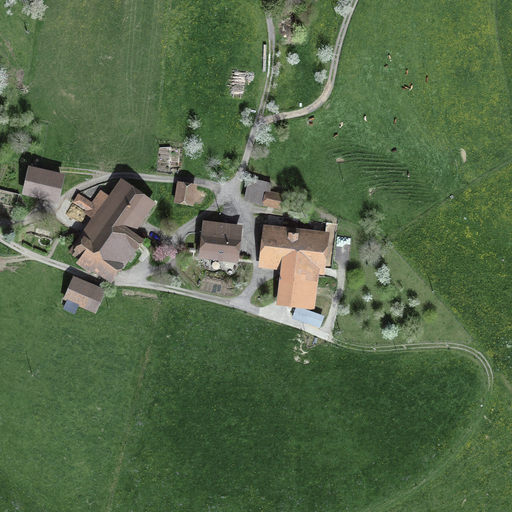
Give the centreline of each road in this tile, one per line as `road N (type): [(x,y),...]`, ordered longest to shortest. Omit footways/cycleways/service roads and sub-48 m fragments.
road 1 (track): [(267,0),(271,68),(236,189),(257,268),(247,307)]
road 2 (track): [(0,222),(32,218),(115,175),(236,189)]
road 3 (track): [(325,336),(367,348),(462,347),(483,360),(491,390)]
road 4 (track): [(256,124),(299,112),(326,93),(354,0)]
